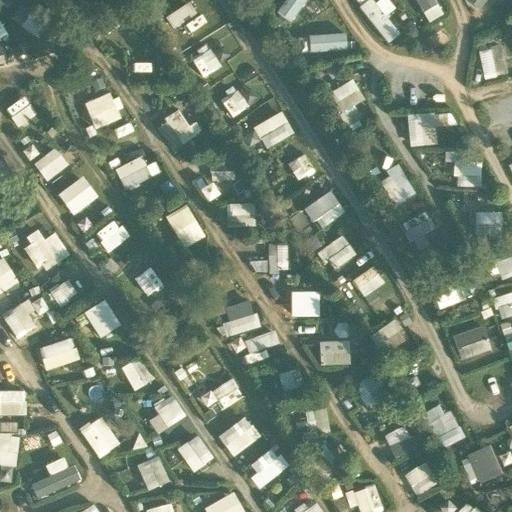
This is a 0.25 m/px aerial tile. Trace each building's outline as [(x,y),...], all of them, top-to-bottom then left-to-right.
[(288,23),(305,0),(282,0),(273,12),(288,23)] [(384,15),(393,8),(386,0),(377,0),(373,3),(370,0),(351,0),(386,43),(398,33),(384,15)] [(445,12),(436,0),(413,0),(428,23),(445,12)] [(206,10),(196,15),(203,28),(213,22),(206,10)] [(344,33),(305,35),(305,53),(344,51),(344,33)] [(209,34),(189,48),(196,58),(216,45),(209,34)] [(486,79),(510,73),(503,44),(478,50),(486,79)] [(131,73),(146,72),(145,49),(129,49),(131,73)] [(205,77),(231,61),(226,53),(200,69),(205,77)] [(359,117),(351,106),(362,99),(349,78),(327,92),(338,110),(334,113),(343,127),(359,117)] [(240,115),(257,107),(249,90),(232,98),(240,115)] [(111,94),(84,100),(91,128),(118,121),(111,94)] [(26,97),(5,107),(15,127),(35,117),(26,97)] [(267,148),(294,132),(281,110),(254,126),(267,148)] [(436,112),(438,128),(455,125),(452,110),(436,112)] [(409,146),(437,145),(435,113),(408,114),(409,146)] [(56,148),(33,163),(45,181),(68,166),(56,148)] [(295,179),(314,172),(307,153),(288,160),(295,179)] [(123,190),(161,173),(156,162),(145,166),(141,156),(113,168),(123,190)] [(233,178),(230,161),(209,165),(212,182),(233,178)] [(483,162),(456,161),(455,186),(482,187),(483,162)] [(382,181),(393,206),(414,197),(403,171),(382,181)] [(71,215),(97,197),(82,176),(56,194),(71,215)] [(212,183),(202,189),(208,201),(219,195),(212,183)] [(321,229),(345,211),(329,190),(305,207),(321,229)] [(254,226),(253,202),(226,204),(227,227),(254,226)] [(183,249),(205,237),(187,204),(165,216),(183,249)] [(474,234),(497,235),(497,211),(475,211),(474,234)] [(402,221),(412,252),(428,247),(424,233),(432,230),(427,214),(402,221)] [(114,219),(93,235),(107,253),(128,237),(114,219)] [(39,267),(56,256),(37,228),(21,239),(39,267)] [(343,236),(324,249),(337,267),(356,254),(343,236)] [(287,270),(286,242),(267,243),(268,271),(287,270)] [(486,284),(511,275),(511,255),(480,266),(486,284)] [(0,292),(17,285),(5,258),(0,260),(0,292)] [(137,279),(148,294),(165,282),(153,267),(137,279)] [(353,277),(362,295),(384,285),(375,267),(353,277)] [(47,292),(59,308),(78,294),(66,278),(47,292)] [(511,292),(493,300),(501,320),(511,315),(511,292)] [(314,317),(313,295),(287,295),(288,317),(314,317)] [(105,302),(87,314),(99,334),(118,322),(105,302)] [(226,311),(229,321),(221,323),(225,336),(258,327),(252,304),(226,311)] [(376,345),(402,329),(396,319),(369,334),(376,345)] [(452,336),(461,360),(493,348),(483,324),(452,336)] [(44,370),(78,360),(72,337),(37,347),(44,370)] [(319,364),(350,363),(349,340),(319,341),(319,364)] [(133,390),(154,379),(141,355),(120,367),(133,390)] [(277,374),(283,393),(301,387),(295,368),(277,374)] [(374,378),(356,385),(366,408),(384,400),(374,378)] [(212,388),(219,408),(241,401),(234,380),(212,388)] [(0,415),(22,414),(20,389),(0,390),(0,415)] [(159,415),(150,420),(156,432),(185,419),(173,394),(153,404),(159,415)] [(452,410),(445,414),(440,404),(426,411),(445,447),(466,437),(452,410)] [(306,418),(295,418),(296,430),(328,428),(326,408),(305,409),(306,418)] [(99,415),(78,429),(98,458),(119,444),(99,415)] [(233,457),(260,435),(244,415),(217,437),(233,457)] [(395,458),(417,447),(406,424),(384,435),(395,458)] [(0,464),(16,466),(17,434),(0,432),(0,464)] [(197,435),(177,448),(193,473),(213,459),(197,435)] [(491,445),(463,459),(476,485),(504,472),(491,445)] [(263,482),(284,468),(271,450),(250,464),(263,482)] [(137,465),(140,472),(125,478),(132,492),(147,485),(150,490),(169,481),(157,456),(137,465)] [(47,476),(67,467),(62,457),(43,465),(47,476)] [(405,474),(417,496),(438,484),(425,462),(405,474)] [(36,500),(79,480),(72,465),(29,485),(36,500)] [(359,504),(361,511),(378,511),(382,511),(376,484),(345,491),(349,507),(359,504)] [(203,506),(206,511),(242,511),(234,492),(203,506)] [(322,511),(313,499),(293,511),(322,511)] [(457,511),(477,511),(468,502),(457,511)]
